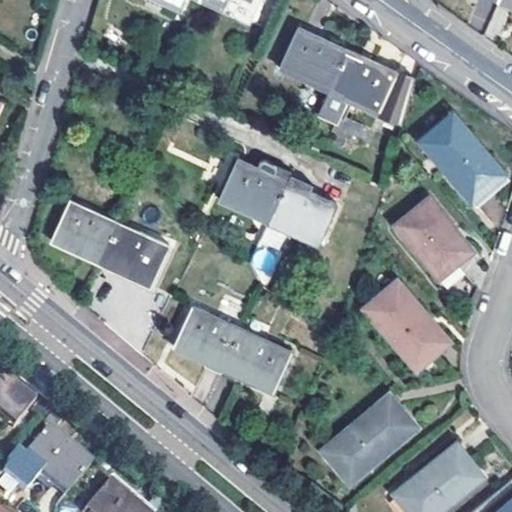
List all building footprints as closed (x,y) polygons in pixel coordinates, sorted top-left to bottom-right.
[(156,0),(178,10),(182,0),(156,0)] [(209,0),(250,19),(259,0),(209,0)] [(511,0),(496,0),(496,1),(511,8),(511,0)] [(496,6),(485,33),(497,38),(508,11),(496,6)] [(297,25),(278,66),(301,76),(328,89),(345,53),(323,44),(326,38),(297,25)] [(358,53),(347,48),(345,53),(328,89),(317,113),(340,123),(352,100),(359,103),(402,123),(413,80),(369,58),(373,52),(367,49),(362,47),(358,53)] [(301,76),(289,101),(316,116),(317,113),(328,89),(301,76)] [(340,123),(348,126),(359,103),(352,100),(340,123)] [(420,141),(471,202),(503,174),(452,114),(420,141)] [(239,157),(219,197),(267,220),(284,185),(262,174),(265,169),(239,157)] [(311,184),(289,175),(284,185),(267,220),(317,242),(336,203),(308,189),(311,184)] [(97,210),(69,197),(50,239),(99,262),(123,210),(102,200),(97,210)] [(397,224),(441,276),(473,248),(460,233),(429,197),(397,224)] [(99,262),(148,284),(168,243),(140,230),(145,220),(123,210),(99,262)] [(265,226),(248,266),(269,275),(286,235),(265,226)] [(364,309),(416,369),(450,340),(397,280),(364,309)] [(191,303),(173,344),(223,368),(239,332),(218,322),(220,317),(191,303)] [(223,368),(272,390),(290,349),(263,337),(259,341),(239,332),(223,368)] [(321,449),(350,482),(368,467),(417,424),(389,390),(321,449)] [(47,430),(21,460),(64,496),(90,466),(47,430)] [(392,491),(408,511),(436,511),(483,475),(455,441),(413,474),(392,491)] [(90,511),(144,511),(113,486),(90,511)] [(511,511),(511,498),(495,511),(511,511)]
